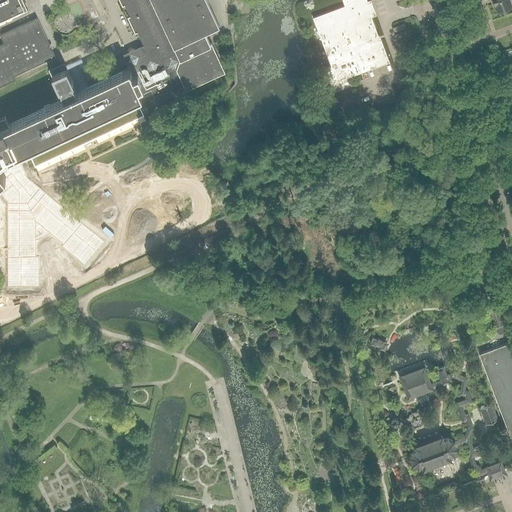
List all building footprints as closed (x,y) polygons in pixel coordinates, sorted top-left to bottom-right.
[(0,17),(27,5),(24,0),(0,0),(0,183),(4,180),(12,189),(2,197),(7,289),(37,287),(35,222),(85,268),(105,243),(26,181),(23,175),(9,158),(28,150),(36,167),(145,115),(137,99),(145,96),(143,93),(151,89),(158,103),(226,72),(212,44),(210,45),(205,33),(220,26),(207,0),(120,0),(123,6),(125,5),(130,16),(128,17),(136,33),(138,32),(144,44),(141,45),(145,53),(139,55),(136,63),(139,69),(132,72),(130,68),(79,91),(65,62),(49,69),(63,99),(1,128),(0,126),(0,85),(16,78),(14,74),(56,55),(38,17),(1,34),(5,43),(0,45),(0,17)] [(342,79),(388,63),(370,16),(374,14),(370,2),(368,2),(366,0),(343,0),(346,6),(314,17),(332,66),(325,69),(332,88),(344,84),(342,79)] [(511,0),(494,0),(496,3),(498,10),(511,4),(511,0)] [(357,110),(349,86),(333,92),(341,115),(357,110)] [(505,325),(497,303),(486,307),(494,329),(500,334),(505,332),(505,325)] [(389,343),(371,335),(368,343),(379,348),(379,349),(385,351),(389,343)] [(511,340),(479,353),(511,440),(511,340)] [(399,376),(408,399),(434,389),(432,384),(426,366),(399,376)] [(440,381),(432,384),(434,389),(451,383),(450,380),(455,378),(461,382),(460,395),(461,397),(465,396),(466,400),(456,404),(463,423),(466,422),(469,428),(464,438),(455,441),(456,443),(457,446),(465,442),(470,453),(467,454),(468,456),(477,478),(487,474),(490,480),(498,477),(506,473),(504,468),(500,460),(492,463),(484,466),(485,468),(482,469),(477,457),(476,454),(470,438),(473,427),(468,415),(466,416),(462,407),(472,403),(468,392),(466,391),(468,378),(455,372),(447,375),(444,366),(435,369),(440,381)] [(480,408),(485,424),(498,419),(493,403),(480,408)] [(451,455),(455,454),(456,450),(459,447),(457,446),(456,443),(455,441),(455,438),(450,438),(448,435),(444,438),(443,433),(440,435),(429,439),(418,443),(413,444),(415,449),(412,448),(410,454),(408,456),(411,460),(412,465),(416,466),(419,467),(422,466),(423,466),(423,470),(439,464),(454,458),(451,455)]
